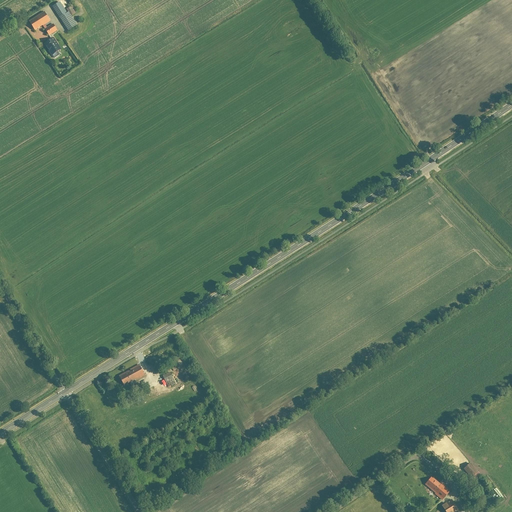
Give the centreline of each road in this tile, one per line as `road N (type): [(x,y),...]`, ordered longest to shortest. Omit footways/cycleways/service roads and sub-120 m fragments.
road 1 (tertiary): [(64,393),(511,104)]
road 2 (unclassified): [(64,393),(138,511)]
road 3 (unclassified): [(0,289),(64,393)]
